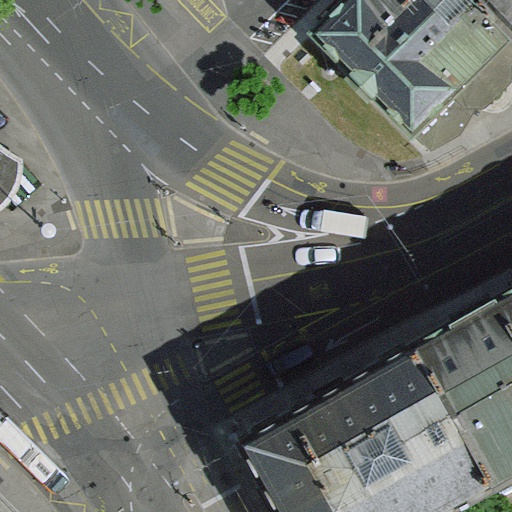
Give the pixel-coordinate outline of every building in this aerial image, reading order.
[(511,35),(476,0),(352,0),(318,34),(413,133),(457,93),(468,106),(485,106),(509,84),(510,66),(511,64),(511,35)] [(511,0),(476,0),(511,35),(511,0)] [(475,112),(468,106),(457,93),(413,133),(432,149),(462,135),(475,112)] [(6,147),(0,143),(0,213),(1,213),(20,193),(27,159),(6,147)] [(511,475),(511,293),(419,346),(497,484),(511,475)] [(446,511),(497,484),(419,346),(245,442),(283,511),(446,511)] [(511,475),(497,484),(511,510),(511,475)]
